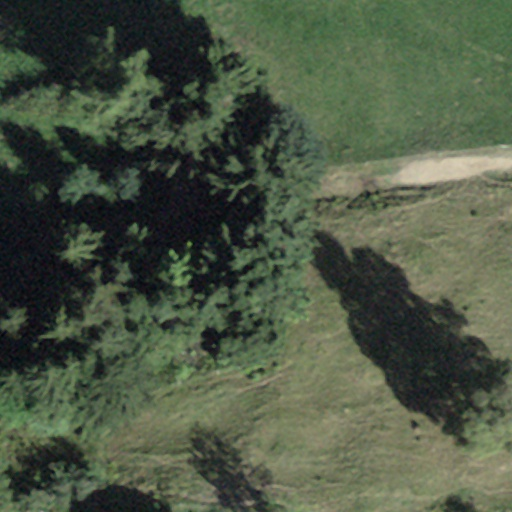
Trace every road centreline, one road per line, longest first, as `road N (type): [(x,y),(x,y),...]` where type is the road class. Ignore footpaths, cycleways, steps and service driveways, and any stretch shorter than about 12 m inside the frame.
road 1 (track): [(511,157),(331,178),(229,174),(130,144),(0,124)]
road 2 (track): [(229,174),(181,203),(0,253)]
